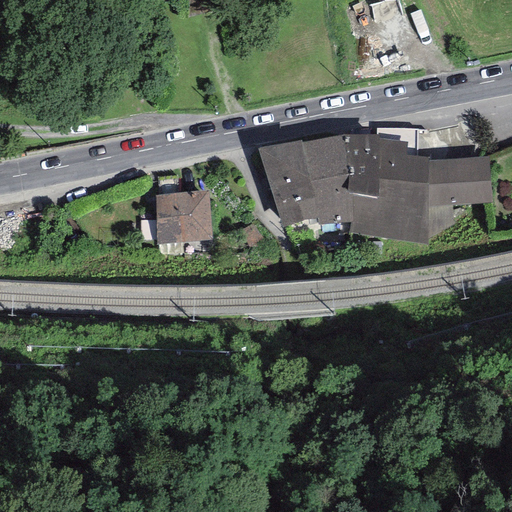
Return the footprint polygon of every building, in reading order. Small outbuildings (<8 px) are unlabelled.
[(213,0),(183,0),(185,16),(215,13),(213,0)] [(376,128),(376,135),(378,135),(378,140),(407,142),(406,153),(417,154),(417,130),(376,128)] [(376,135),(342,136),(350,195),(378,198),(378,140),(378,135),(376,135)] [(342,136),(301,143),(318,218),(318,225),(351,222),(354,221),(350,195),(342,136)] [(301,140),(256,148),(282,229),(318,218),(301,143),(301,140)] [(407,142),(378,140),(378,198),(350,195),(354,221),(351,222),(348,233),(428,245),(428,206),(429,160),(429,156),(417,154),(406,153),(407,142)] [(489,158),(429,160),(428,206),(492,203),(489,158)] [(208,191),(181,193),(184,243),(212,239),(208,191)] [(181,193),(155,195),(156,245),(184,243),(181,193)]
